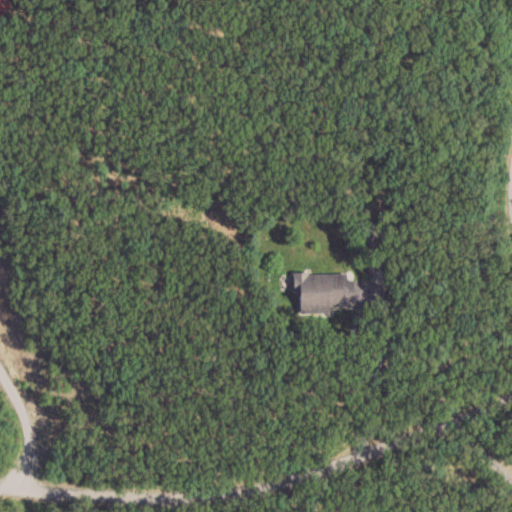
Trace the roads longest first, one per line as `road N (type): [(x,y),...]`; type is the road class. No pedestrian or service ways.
road 1 (residential): [(511,399),(271,489),(202,501),(0,489)]
road 2 (residential): [(30,489),(28,425),(0,365)]
